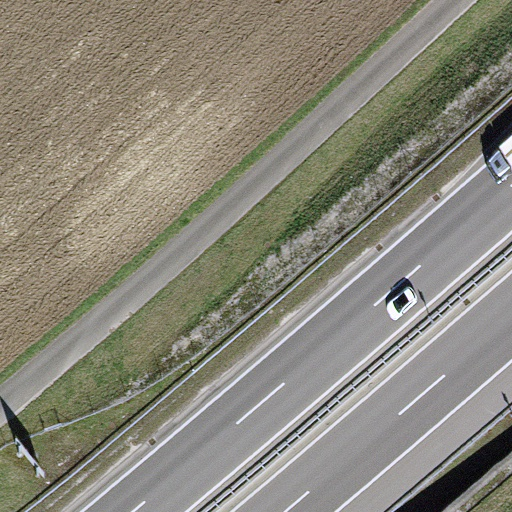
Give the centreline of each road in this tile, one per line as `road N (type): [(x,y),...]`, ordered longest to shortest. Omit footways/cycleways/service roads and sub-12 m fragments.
road 1 (track): [(474,0),(0,414)]
road 2 (motorway): [(511,185),(134,511)]
road 3 (motorway): [(280,511),(511,312)]
